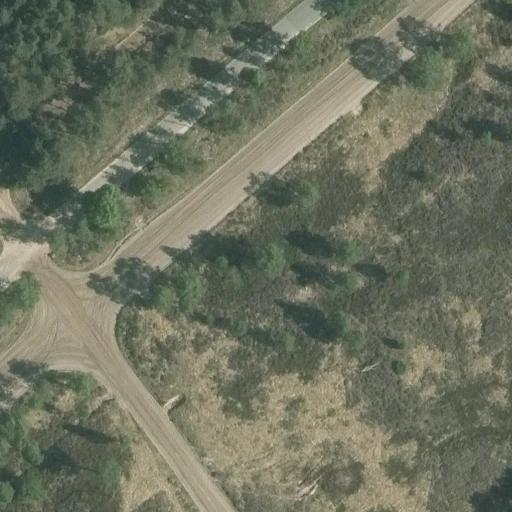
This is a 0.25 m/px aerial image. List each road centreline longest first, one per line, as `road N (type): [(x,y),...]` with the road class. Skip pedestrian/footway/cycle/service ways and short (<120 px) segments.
road 1 (track): [(443,0),(0,384)]
road 2 (unknown): [(27,245),(216,511)]
